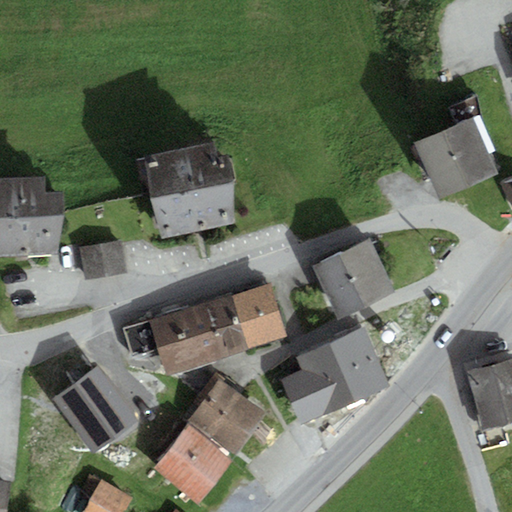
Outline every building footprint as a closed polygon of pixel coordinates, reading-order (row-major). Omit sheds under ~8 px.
[(479,122),(428,145),(450,195),(502,172),(479,122)] [(145,158),(163,237),(233,223),(234,181),(229,156),(217,159),(214,143),(145,158)] [(44,178),(0,179),(0,255),(56,255),(64,215),(63,191),(45,192),(44,178)] [(121,241),(100,245),(106,277),(126,274),(121,241)] [(372,242),(341,257),(366,307),(396,292),(372,242)] [(106,277),(100,245),(80,248),(86,280),(106,277)] [(340,254),(314,267),(340,320),(366,307),(341,257),(340,254)] [(232,297),(250,349),(287,336),(271,284),(232,297)] [(250,349),(232,297),(231,294),(203,303),(222,359),(250,349)] [(222,359),(203,303),(151,320),(160,350),(167,377),(222,359)] [(151,320),(122,329),(132,359),(160,350),(151,320)] [(388,386),(364,330),(297,358),(303,371),(281,381),(299,424),(388,386)] [(511,362),(472,374),(487,427),(511,419),(511,362)] [(97,368),(52,401),(94,456),(139,423),(97,368)] [(263,415),(217,381),(187,422),(233,455),(263,415)] [(229,462),(186,428),(154,470),(197,503),(229,462)] [(124,511),(133,498),(90,473),(81,488),(94,496),(83,511),(124,511)] [(6,511),(11,483),(0,481),(0,511),(6,511)]
